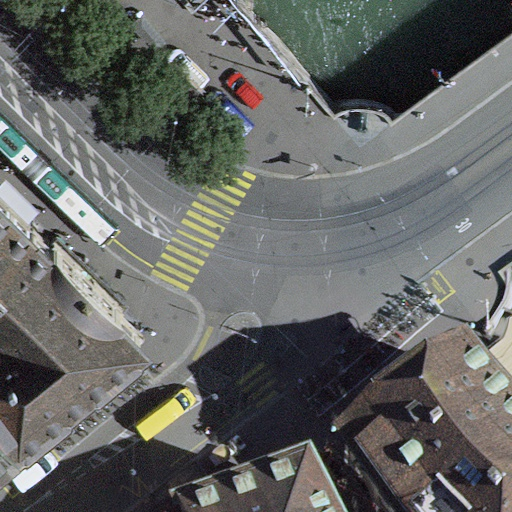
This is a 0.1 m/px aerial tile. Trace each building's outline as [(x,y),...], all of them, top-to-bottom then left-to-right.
[(0,256),(34,222),(0,188),(0,256)] [(54,235),(51,239),(43,232),(34,222),(0,256),(0,411),(16,430),(141,327),(137,324),(118,305),(121,301),(54,235)] [(511,347),(478,373),(470,379),(511,431),(511,347)] [(383,511),(511,511),(511,431),(470,379),(466,372),(460,377),(350,458),(343,462),(348,468),(383,511)] [(0,443),(16,430),(0,411),(0,443)] [(318,511),(312,498),(308,490),(245,511),(318,511)]
